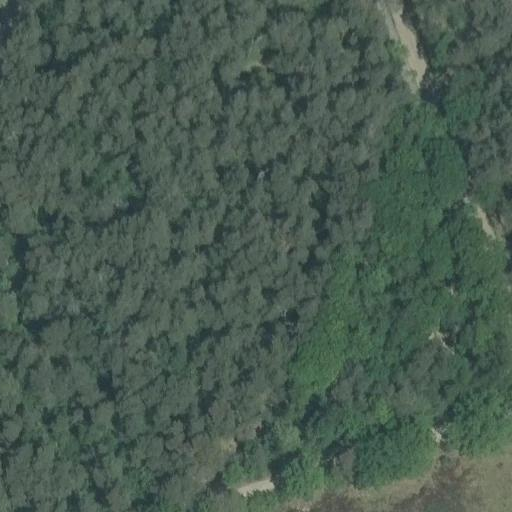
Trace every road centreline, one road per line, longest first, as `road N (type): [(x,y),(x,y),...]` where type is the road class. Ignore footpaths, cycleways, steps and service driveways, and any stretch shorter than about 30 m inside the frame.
road 1 (track): [(175,0),(230,137),(321,311),(299,375),(171,511)]
road 2 (track): [(188,511),(511,408)]
road 3 (track): [(511,313),(394,0)]
